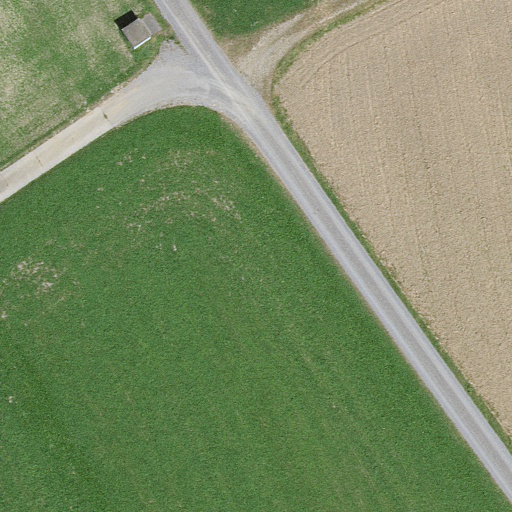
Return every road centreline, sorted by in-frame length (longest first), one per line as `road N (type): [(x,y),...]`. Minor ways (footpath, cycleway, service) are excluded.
road 1 (track): [(217,65),(511,479)]
road 2 (track): [(0,188),(152,89),(217,65)]
road 3 (track): [(345,0),(217,65)]
